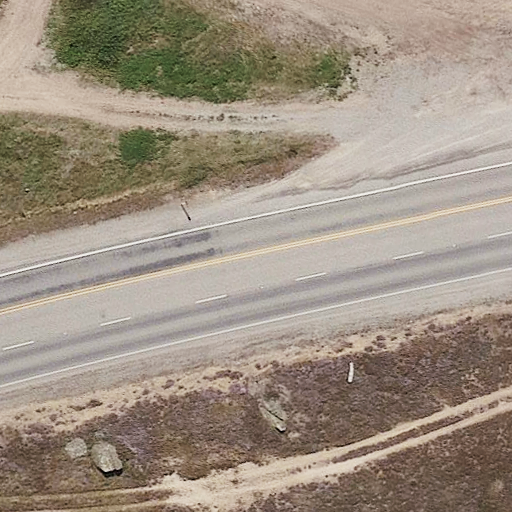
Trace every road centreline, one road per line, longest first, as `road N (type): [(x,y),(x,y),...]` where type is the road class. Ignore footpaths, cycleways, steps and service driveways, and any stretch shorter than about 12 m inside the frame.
road 1 (primary): [(511,200),(0,312)]
road 2 (track): [(0,88),(182,122),(356,115),(511,126)]
road 3 (track): [(511,407),(225,496)]
road 4 (track): [(511,8),(365,9),(344,0)]
